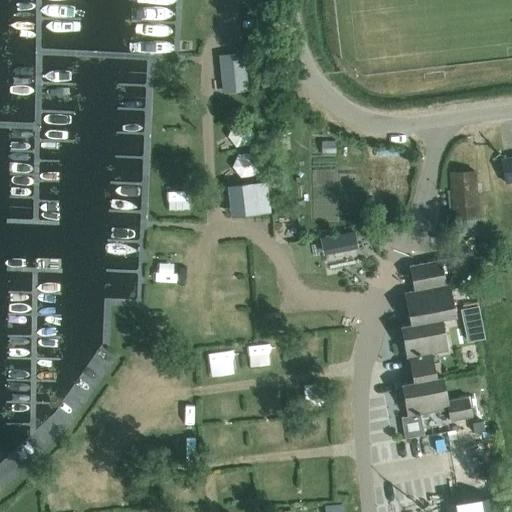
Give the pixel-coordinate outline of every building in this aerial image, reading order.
[(246,88),(243,50),(219,52),(222,90),(246,88)] [(219,142),(240,147),(245,127),(224,122),(219,142)] [(233,180),(252,168),(241,151),(222,163),(233,180)] [(511,155),(500,157),(505,181),(511,179),(511,155)] [(331,196),(326,168),(300,173),(306,201),(331,196)] [(478,218),(476,169),(455,170),(448,170),(451,219),(462,219),(478,218)] [(270,211),(266,180),(242,182),(246,214),(270,211)] [(187,212),(187,202),(167,201),(167,211),(187,212)] [(162,256),(183,256),(183,236),(162,236),(162,256)] [(441,259),(410,265),(414,290),(404,292),(410,324),(400,325),(406,358),(409,358),(413,381),(401,383),(408,416),(448,409),(450,421),(472,417),(468,396),(448,400),(443,375),(436,376),(432,354),(448,351),(442,318),(456,315),(450,283),(446,284),(441,259)] [(213,302),(235,302),(235,282),(213,282),(213,302)] [(167,301),(165,290),(150,292),(152,304),(167,301)] [(249,365),(267,364),(266,343),(248,344),(249,365)] [(301,345),(288,347),(290,361),(304,359),(301,345)] [(216,352),(199,355),(203,373),(220,369),(216,352)] [(265,441),(264,425),(245,426),(246,442),(265,441)] [(225,441),(223,431),(200,434),(202,444),(225,441)] [(401,440),(404,453),(431,447),(428,434),(401,440)]
